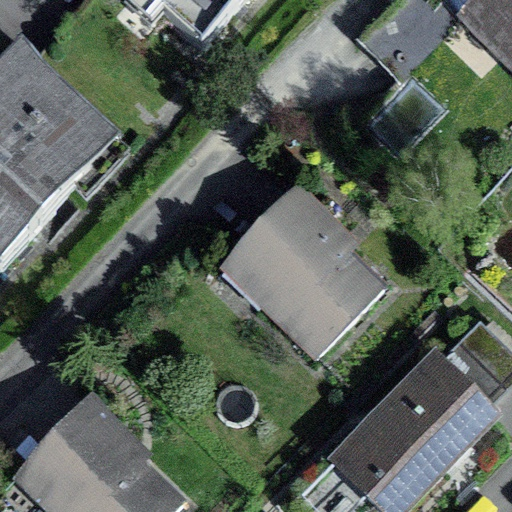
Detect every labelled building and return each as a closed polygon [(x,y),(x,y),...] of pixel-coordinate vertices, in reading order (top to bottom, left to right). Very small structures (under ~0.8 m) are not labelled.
[(141,0),(200,53),(247,0),(141,0)] [(400,0),(355,46),(398,88),(462,23),(438,0),(400,0)] [(511,72),(511,0),(480,0),(469,12),(509,51),(500,60),(511,72)] [(20,53),(0,75),(0,273),(119,144),(20,53)] [(316,362),(383,293),(333,245),(340,238),(296,196),(232,262),(272,301),(263,311),(316,362)] [(379,511),(404,511),(493,421),(482,410),(511,379),(511,358),(479,327),(439,368),(436,364),(343,460),(376,491),(367,500),(379,511)] [(126,455),(133,447),(89,405),(25,473),(65,511),(178,511),(182,508),(126,455)]
